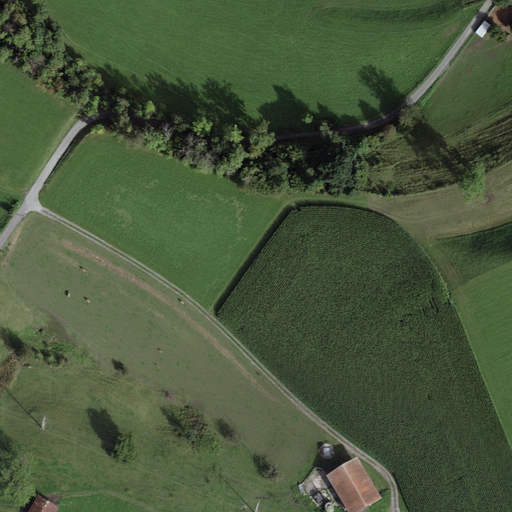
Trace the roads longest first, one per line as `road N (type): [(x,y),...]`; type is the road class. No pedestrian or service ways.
road 1 (track): [(492,0),(409,105),(374,125),(286,139),(94,116),(74,132),(0,246)]
road 2 (track): [(402,511),(390,478),(292,400),(176,288),(28,202)]
